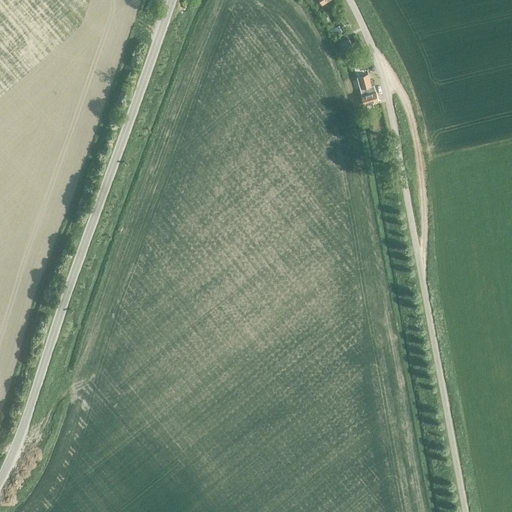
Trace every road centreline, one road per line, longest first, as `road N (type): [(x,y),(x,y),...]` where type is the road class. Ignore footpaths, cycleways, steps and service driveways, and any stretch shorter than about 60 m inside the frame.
road 1 (unclassified): [(465,511),(385,89),(348,0)]
road 2 (unclassified): [(0,480),(172,0)]
